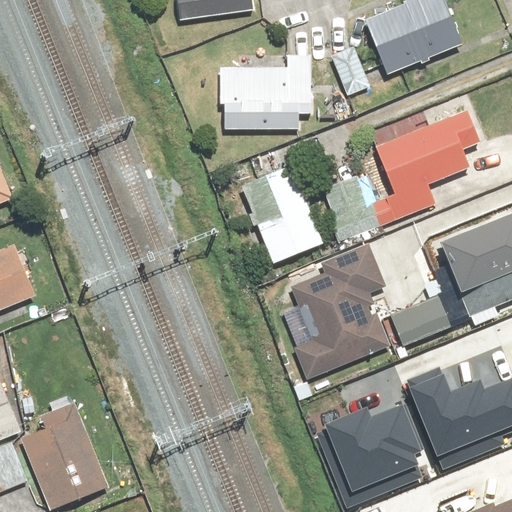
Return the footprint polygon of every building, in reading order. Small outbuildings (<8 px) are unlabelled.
[(180,0),(181,12),(253,13),(252,0),(180,0)] [(459,0),(424,0),(371,21),(393,78),(477,46),(459,0)] [(358,48),(335,57),(351,97),(373,88),(358,48)] [(224,53),(221,134),(310,138),(314,56),(224,53)] [(377,141),(399,193),(496,152),(474,100),(377,141)] [(280,216),(261,223),(271,269),(324,251),(305,166),(272,178),(280,216)] [(395,220),(387,197),(374,202),(363,174),(327,187),(338,218),(331,220),(339,240),(395,220)] [(511,302),(511,248),(489,261),(477,226),(444,243),(471,324),(511,302)] [(8,242),(0,245),(0,299),(25,291),(8,242)] [(374,242),(303,276),(292,281),(311,345),(294,354),(305,388),(399,343),(389,310),(375,317),(368,295),(387,285),(374,242)] [(456,326),(444,294),(392,315),(405,347),(456,326)] [(500,333),(459,350),(468,372),(509,355),(500,333)] [(0,424),(17,416),(0,363),(0,424)] [(444,364),(407,379),(443,466),(511,439),(507,430),(511,427),(511,372),(485,384),(482,376),(454,387),(444,364)] [(425,473),(396,392),(322,418),(351,499),(425,473)] [(39,511),(41,511),(82,491),(57,414),(0,443),(0,491),(28,477),(39,511)] [(511,485),(511,458),(508,450),(466,467),(479,499),(511,485)] [(511,511),(511,495),(467,511),(511,511)]
